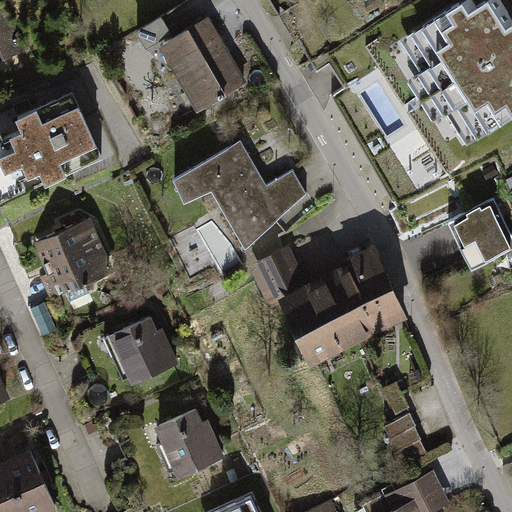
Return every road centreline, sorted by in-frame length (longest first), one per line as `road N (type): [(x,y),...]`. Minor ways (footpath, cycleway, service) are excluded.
road 1 (residential): [(241,0),(379,232),(508,511)]
road 2 (residential): [(97,496),(0,280)]
